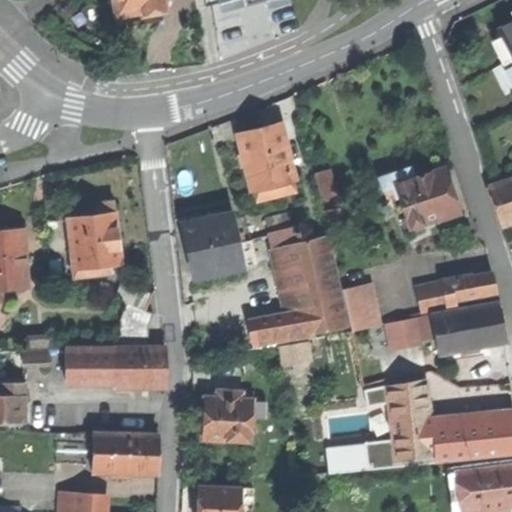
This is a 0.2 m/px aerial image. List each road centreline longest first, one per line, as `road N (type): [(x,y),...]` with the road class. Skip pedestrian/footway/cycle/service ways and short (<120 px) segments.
road 1 (residential): [(166,511),(174,361),(149,110)]
road 2 (residential): [(417,5),(511,305)]
road 3 (residential): [(149,110),(276,75),(417,5)]
